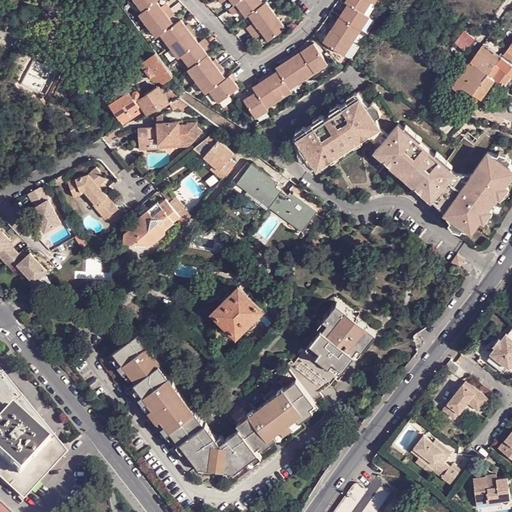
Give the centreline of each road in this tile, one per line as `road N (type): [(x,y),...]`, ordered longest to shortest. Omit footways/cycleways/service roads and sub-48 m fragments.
road 1 (residential): [(352,74),(281,121),(274,152),(340,204),(404,203),(495,274)]
road 2 (residential): [(495,274),(315,511)]
road 3 (residential): [(155,511),(3,319)]
road 4 (unknown): [(445,338),(507,393),(478,445)]
